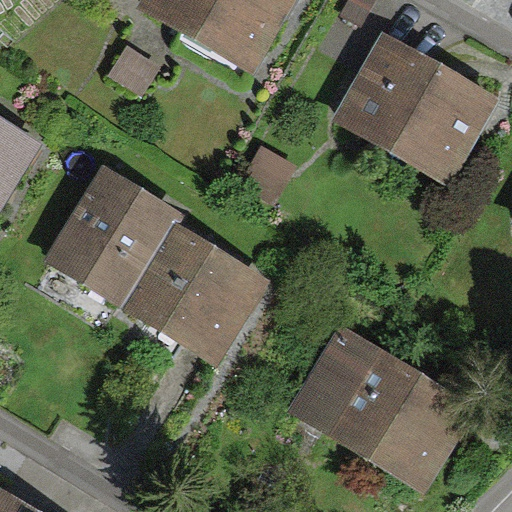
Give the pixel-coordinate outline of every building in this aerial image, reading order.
[(300,0),(137,0),(134,7),(257,76),(300,0)] [(456,181),(504,93),(374,22),(326,110),(456,181)] [(0,216),(48,137),(0,108),(0,216)] [(178,219),(103,174),(48,265),(123,310),(178,219)] [(123,310),(219,367),(273,276),(178,219),(123,310)] [(424,494),(480,406),(347,324),(292,413),(424,494)] [(0,511),(38,511),(0,489),(0,511)]
